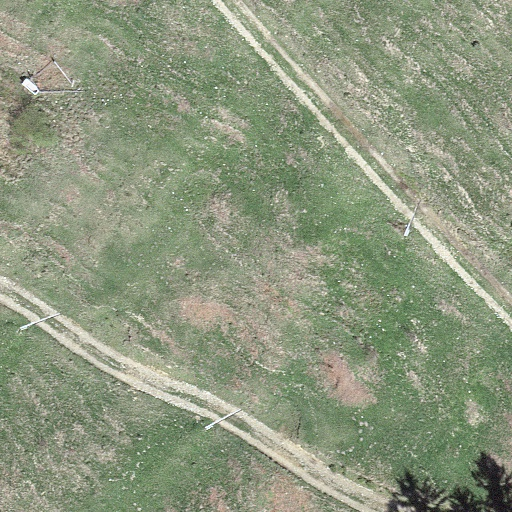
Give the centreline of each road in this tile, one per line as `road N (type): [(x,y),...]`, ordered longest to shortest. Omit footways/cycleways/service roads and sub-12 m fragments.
road 1 (track): [(392,511),(297,465),(226,412),(110,365),(0,288)]
road 2 (track): [(244,0),(511,306)]
